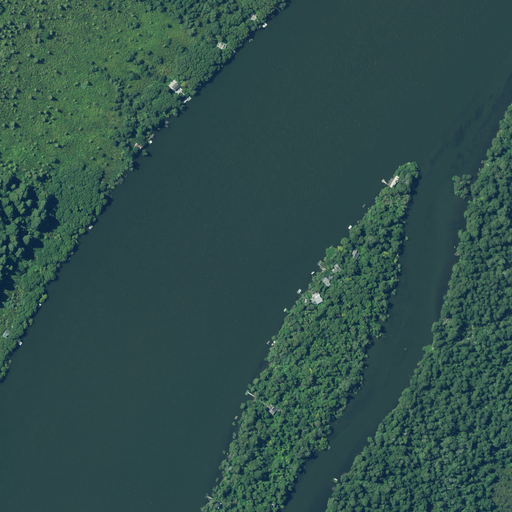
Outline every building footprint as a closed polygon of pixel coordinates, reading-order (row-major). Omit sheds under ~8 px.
[(219,41),(216,47),(225,51),(228,45),(219,41)] [(176,82),(172,87),(175,91),(180,86),(176,82)] [(396,176),(390,187),(393,189),(400,178),(396,176)] [(335,268),(336,269),(333,272),(337,276),(343,270),(338,265),(335,268)] [(326,277),(322,280),(328,288),(332,284),(326,277)] [(319,292),(312,296),(313,298),(308,300),(311,305),(322,299),(319,292)] [(281,410),(271,403),(268,407),(266,405),(264,408),(274,415),(277,410),(279,412),(281,410)]
